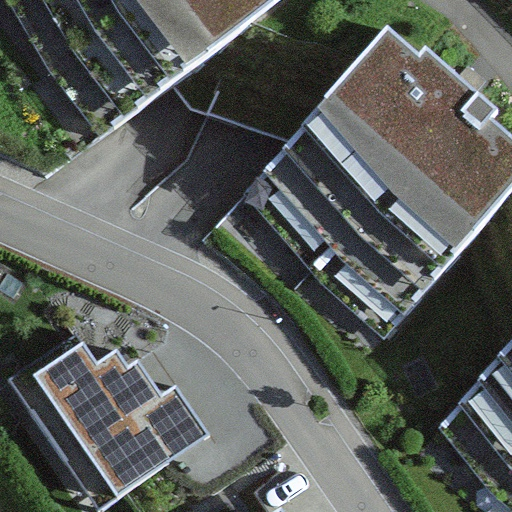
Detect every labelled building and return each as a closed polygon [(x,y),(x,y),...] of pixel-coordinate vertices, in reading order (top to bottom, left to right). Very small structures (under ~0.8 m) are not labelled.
[(220,0),(0,0),(0,13),(82,114),(220,0)] [(511,164),(511,118),(429,23),(244,183),(350,305),(511,164)] [(120,490),(225,419),(188,364),(172,375),(140,329),(110,350),(92,324),(33,364),(120,490)] [(511,345),(455,404),(511,459),(511,345)] [(307,511),(296,494),(268,511),(307,511)]
